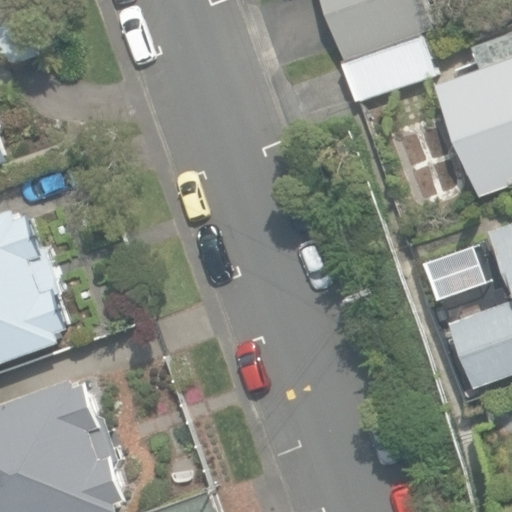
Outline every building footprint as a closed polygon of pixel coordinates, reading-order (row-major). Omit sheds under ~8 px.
[(63,51),(45,0),(0,0),(0,51),(7,71),(63,51)] [(435,24),(427,0),(330,0),(346,51),(435,24)] [(511,32),(481,44),(489,66),(446,81),(486,194),(511,185),(511,32)] [(349,59),(362,99),(441,75),(428,34),(349,59)] [(0,163),(11,160),(0,130),(0,75),(3,74),(0,67),(0,163)] [(0,362),(67,340),(63,328),(73,325),(35,211),(22,215),(19,206),(0,212),(0,362)] [(458,321),(481,386),(511,375),(511,218),(495,225),(511,272),(511,280),(497,286),(503,305),(458,321)] [(0,511),(113,511),(127,507),(125,501),(136,497),(93,379),(82,383),(79,375),(0,403),(0,511)] [(165,511),(220,511),(215,496),(165,511)]
